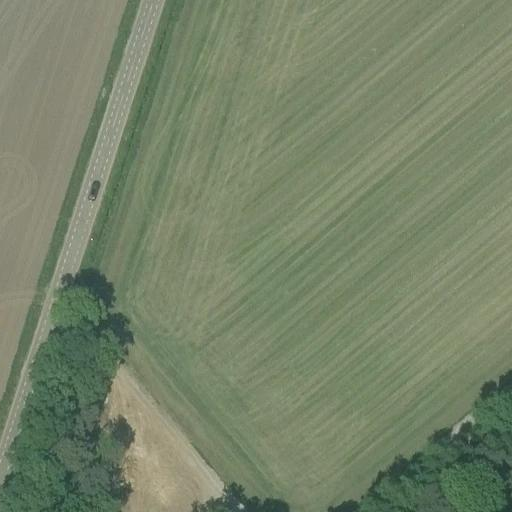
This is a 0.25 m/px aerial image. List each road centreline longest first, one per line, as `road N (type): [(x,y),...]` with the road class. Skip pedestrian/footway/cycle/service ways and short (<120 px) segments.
road 1 (tertiary): [(0,474),(152,0)]
road 2 (track): [(233,511),(111,368),(49,319)]
road 3 (track): [(511,392),(369,511)]
